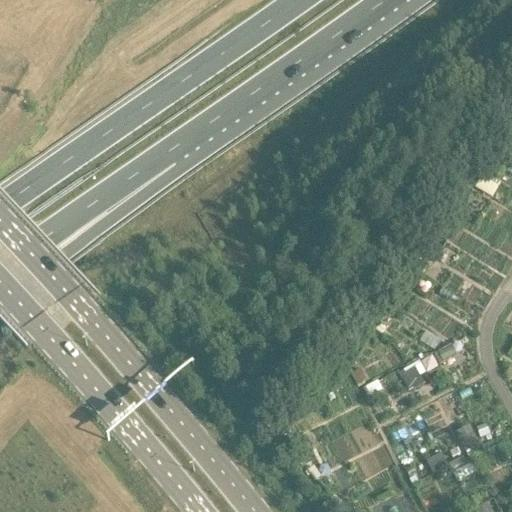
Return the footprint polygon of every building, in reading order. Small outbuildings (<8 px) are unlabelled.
[(492,156),(502,163),(510,150),(500,143),(492,156)] [(481,172),(491,178),(500,165),(490,158),(481,172)] [(460,202),(468,207),(473,198),(465,193),(460,202)] [(432,270),(441,257),(427,248),(419,261),(432,270)] [(407,281),(416,286),(421,278),(412,273),(407,281)] [(404,300),(408,293),(402,289),(398,296),(393,304),(399,307),(404,300)] [(450,362),(445,352),(436,357),(441,366),(450,362)] [(432,360),(422,365),(428,375),(438,370),(432,360)] [(416,375),(402,383),(410,399),(425,391),(420,383),(416,375)] [(364,378),(355,382),(358,388),(367,384),(364,378)] [(490,440),(485,429),(476,434),(481,444),(490,440)] [(447,471),(440,458),(426,465),(433,478),(447,471)] [(471,496),(466,487),(460,490),(464,500),(471,496)]
